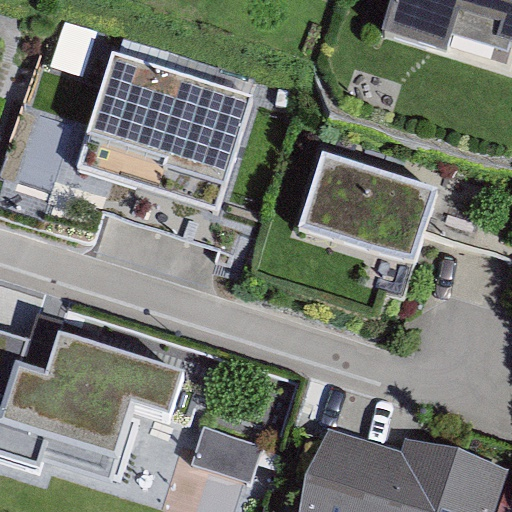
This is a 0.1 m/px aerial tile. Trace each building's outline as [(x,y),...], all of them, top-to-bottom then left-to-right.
[(511,0),(388,0),(378,38),(439,56),(448,28),(511,46),(511,0)] [(253,109),(113,65),(79,172),(218,217),(253,109)] [(440,201),(324,165),(300,241),(416,278),(440,201)] [(187,393),(0,333),(0,440),(102,473),(122,411),(176,428),(187,393)] [(200,473),(254,483),(262,445),(207,435),(200,473)] [(398,459),(326,435),(300,511),(496,511),(508,476),(404,442),(398,459)]
